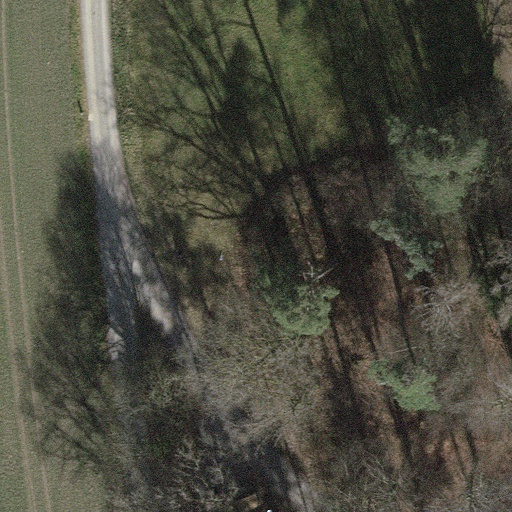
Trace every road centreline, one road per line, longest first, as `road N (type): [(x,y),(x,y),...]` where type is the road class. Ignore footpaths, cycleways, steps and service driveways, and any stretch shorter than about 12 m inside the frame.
road 1 (track): [(128,251),(335,511)]
road 2 (track): [(128,251),(146,511)]
road 3 (track): [(99,0),(128,251)]
